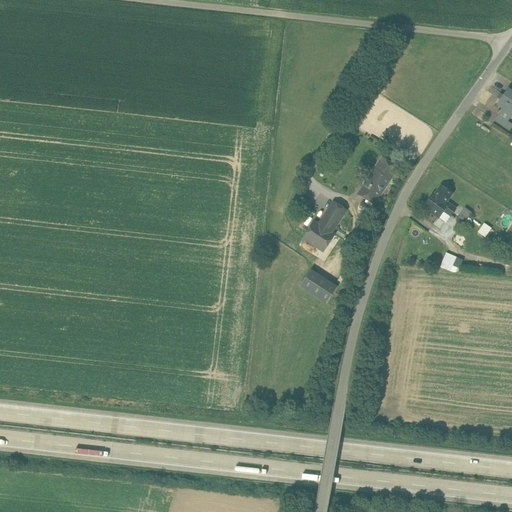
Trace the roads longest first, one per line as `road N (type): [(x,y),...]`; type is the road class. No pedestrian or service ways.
road 1 (motorway): [(0,438),(511,496)]
road 2 (motorway): [(511,469),(0,411)]
road 3 (track): [(133,0),(511,42)]
road 4 (residential): [(511,40),(411,183),(350,334)]
road 5 (track): [(395,29),(304,184),(351,204),(355,228),(337,262)]
road 6 (unclassified): [(350,334),(317,511)]
